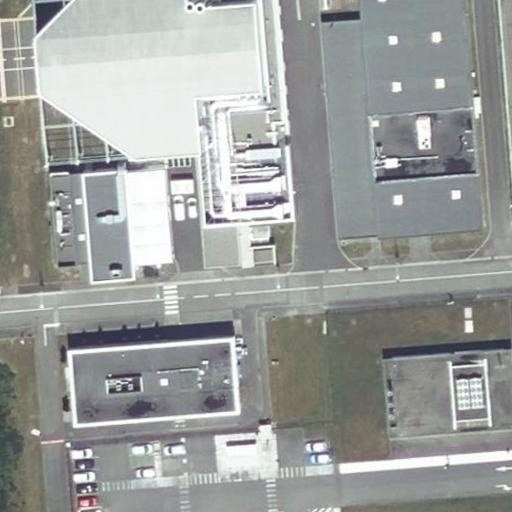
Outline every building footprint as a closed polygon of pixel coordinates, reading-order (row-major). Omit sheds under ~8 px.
[(55,8),(50,0),(49,0),(60,118),(64,113),(55,8)] [(129,112),(119,0),(116,0),(115,2),(124,108),(129,112)] [(323,0),(340,237),(485,227),(469,0),(323,0)] [(511,0),(503,0),(511,111),(511,0)] [(124,108),(115,2),(55,8),(64,113),(124,108)] [(64,113),(60,118),(70,117),(129,112),(124,108),(64,113)] [(74,169),(70,117),(60,118),(49,119),(61,265),(81,263),(83,281),(141,276),(132,165),(74,169)] [(273,248),(253,250),(254,262),(274,260),(273,248)] [(237,336),(71,348),(76,424),(243,412),(237,336)] [(510,425),(504,346),(486,348),(486,361),(453,363),(451,350),(393,355),(399,433),(458,429),(457,418),(491,416),(492,426),(510,425)] [(486,361),(486,348),(451,350),(453,363),(486,361)] [(492,426),(491,416),(457,418),(458,429),(492,426)]
